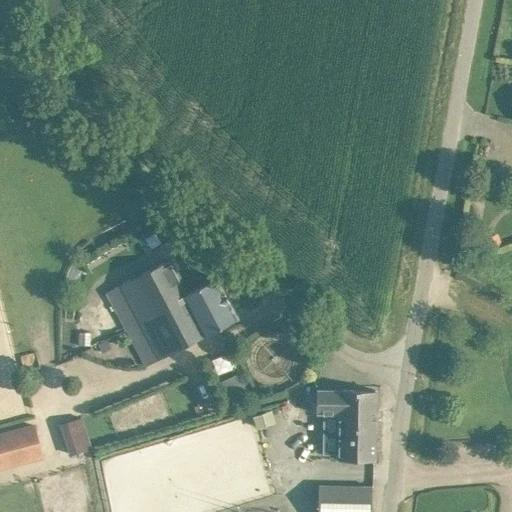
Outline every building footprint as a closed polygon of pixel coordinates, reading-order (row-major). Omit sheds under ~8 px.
[(502,245),(498,233),(485,238),(488,249),(502,245)] [(107,294),(124,326),(188,292),(170,259),(153,268),(107,294)] [(188,292),(124,326),(146,368),(220,327),(237,318),(216,278),(188,292)] [(234,375),(221,380),(227,396),(240,391),(234,375)] [(338,460),(374,460),(375,430),(376,390),(339,390),(339,391),(316,390),(316,413),(339,413),(338,460)] [(511,400),(499,405),(510,435),(511,434),(511,400)] [(266,413),(253,417),(256,427),(269,423),(266,413)] [(80,415),(60,422),(69,453),(90,446),(80,415)] [(0,469),(43,458),(35,424),(0,433),(0,469)] [(318,485),(317,511),(370,511),(371,486),(318,485)]
